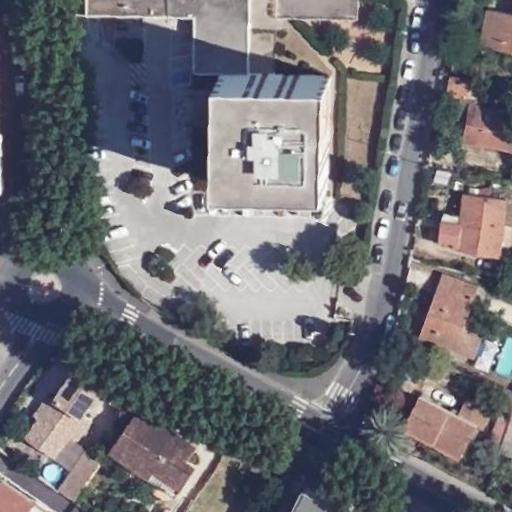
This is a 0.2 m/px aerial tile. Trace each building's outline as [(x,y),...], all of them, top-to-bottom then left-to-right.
[(84,0),(84,10),(139,12),(172,13),(191,14),(190,68),(219,70),(225,69),(224,125),(218,125),(217,174),(327,176),(328,127),(322,127),(324,74),(273,72),(274,16),(350,18),(350,0),(84,0)] [(511,11),(487,7),(480,45),(511,50),(511,11)] [(455,58),(453,72),(479,77),(482,63),(455,58)] [(330,74),(324,74),(322,127),(328,127),(330,74)] [(467,120),(464,140),(511,148),(511,110),(483,106),(487,82),(450,75),(447,95),(460,97),(457,118),(467,120)] [(327,182),(327,176),(217,174),(216,180),(327,182)] [(496,258),(505,200),(465,194),(462,215),(443,212),(443,219),(441,220),(438,242),(456,250),(481,255),(496,258)] [(464,323),(477,287),(441,275),(419,338),(472,357),(479,338),(460,331),(464,323)] [(464,323),(460,331),(479,338),(482,329),(464,323)] [(511,336),(507,335),(499,370),(511,373),(511,336)] [(511,414),(511,392),(501,389),(495,408),(511,414)] [(482,428),(492,411),(466,397),(457,414),(420,394),(403,426),(459,456),(476,425),(482,428)] [(91,420),(83,414),(87,409),(73,400),(67,410),(47,396),(34,415),(38,418),(24,438),(53,458),(68,437),(75,426),(83,431),(91,420)] [(198,441),(143,403),(110,450),(147,476),(153,467),(180,486),(197,461),(188,455),(198,441)] [(504,440),(511,420),(498,416),(489,445),(501,449),(504,440)] [(76,442),(83,431),(75,426),(68,437),(76,442)] [(57,489),(73,501),(96,469),(104,457),(88,445),(57,489)] [(153,467),(147,476),(174,495),(180,486),(153,467)] [(0,511),(46,511),(2,481),(0,483),(0,511)] [(342,511),(344,509),(305,487),(292,511),(342,511)]
